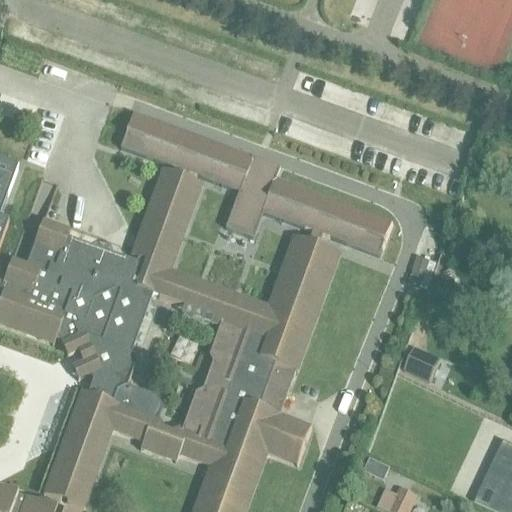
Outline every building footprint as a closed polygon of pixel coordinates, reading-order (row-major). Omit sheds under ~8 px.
[(356,0),(350,17),(370,24),(379,0),(356,0)] [(69,234),(41,225),(26,270),(11,264),(0,294),(0,328),(52,348),(52,349),(53,350),(55,343),(61,345),(62,347),(60,347),(78,385),(90,379),(92,384),(87,399),(81,395),(80,397),(82,397),(45,498),(43,498),(43,499),(84,511),(112,437),(142,448),(140,454),(176,467),(178,461),(208,471),(193,511),(247,511),(266,460),(298,471),(312,431),(279,419),(295,375),(297,376),(340,259),(317,250),(321,240),(381,262),(393,227),(275,182),(279,172),(133,118),(120,153),(179,175),(177,180),(162,174),(161,175),(163,176),(132,260),(131,259),(130,261),(137,263),(135,268),(120,263),(121,259),(118,251),(108,248),(101,252),(100,255),(66,244),(69,234)] [(0,292),(2,286),(0,285),(0,248),(7,229),(0,226),(0,220),(17,173),(0,166),(0,292)] [(418,252),(405,290),(425,297),(438,259),(418,252)] [(415,352),(404,375),(430,388),(441,365),(415,352)] [(511,511),(511,449),(503,445),(475,507),(486,511),(511,511)] [(369,464),(363,475),(384,486),(390,473),(370,462),(369,464)] [(56,511),(0,491),(0,511),(56,511)] [(385,492),(377,511),(379,511),(412,511),(417,500),(399,492),(397,497),(385,492)]
